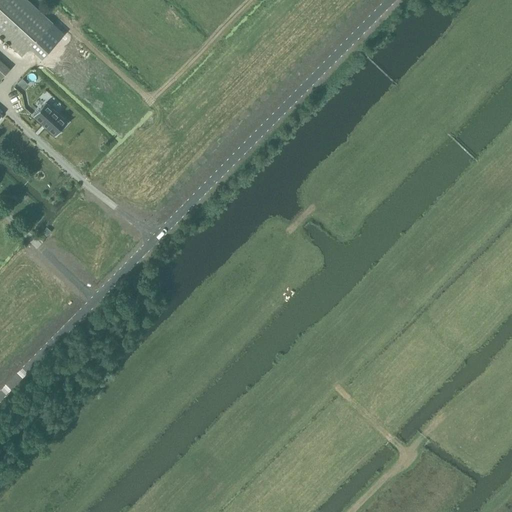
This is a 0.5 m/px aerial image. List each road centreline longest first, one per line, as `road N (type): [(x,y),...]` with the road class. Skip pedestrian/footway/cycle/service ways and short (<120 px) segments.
road 1 (unclassified): [(0,394),(390,0)]
road 2 (track): [(251,0),(151,99),(58,24)]
